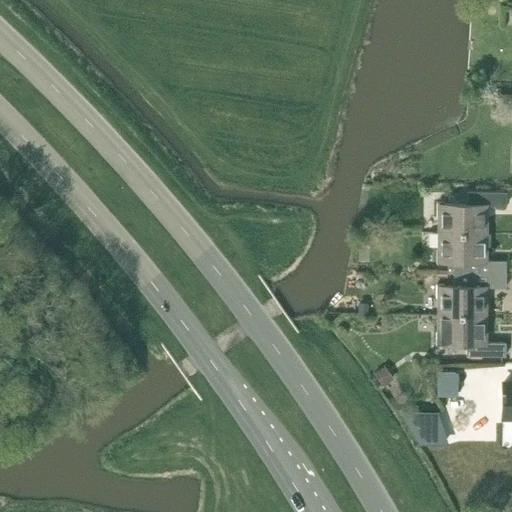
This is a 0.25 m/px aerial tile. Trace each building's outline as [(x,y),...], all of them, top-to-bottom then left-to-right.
[(486,205),(506,205),(506,192),(467,192),(467,204),(439,204),(438,232),(486,232),(486,205)] [(454,273),(506,274),(506,260),(486,260),(486,232),(438,232),(438,261),(447,261),(447,273),(454,273)] [(506,288),(506,274),(454,273),(454,285),(438,285),(438,314),(486,314),(486,287),(506,288)] [(359,303),(358,313),(368,313),(369,303),(359,303)] [(466,355),(505,356),(505,342),(486,342),(486,315),(438,314),(438,343),(466,343),(466,355)] [(384,386),(394,379),(385,366),(375,374),(384,386)] [(503,417),(511,416),(511,382),(504,382),(503,417)] [(433,410),(401,410),(420,443),(444,443),(433,410)] [(456,508),(469,501),(456,475),(442,482),(456,508)]
